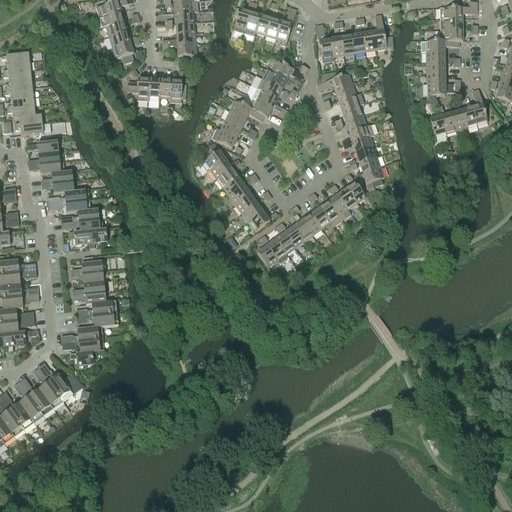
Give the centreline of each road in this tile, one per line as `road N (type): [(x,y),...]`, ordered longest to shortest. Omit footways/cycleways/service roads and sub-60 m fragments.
road 1 (unknown): [(511,332),(402,350),(353,397),(275,448),(252,479),(195,511)]
road 2 (residential): [(309,86),(286,128),(265,129),(248,160),(283,207),(338,171),(317,100)]
road 3 (residential): [(0,376),(52,341),(40,227),(28,209),(21,154),(0,156)]
